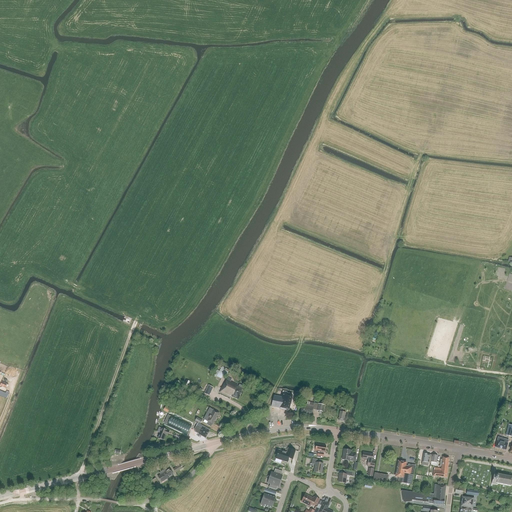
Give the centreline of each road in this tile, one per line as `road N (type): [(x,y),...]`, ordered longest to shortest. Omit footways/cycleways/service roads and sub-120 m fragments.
road 1 (secondary): [(0,497),(214,443)]
road 2 (track): [(80,477),(131,329)]
road 3 (secondary): [(336,430),(460,449)]
road 4 (secondary): [(214,443),(287,427),(336,430)]
